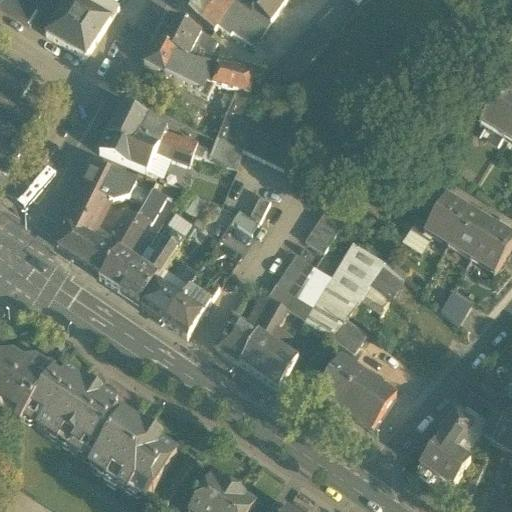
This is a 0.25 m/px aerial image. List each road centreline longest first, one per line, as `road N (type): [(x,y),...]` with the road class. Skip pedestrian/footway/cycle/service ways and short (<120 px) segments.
road 1 (secondary): [(359,492),(8,254)]
road 2 (residential): [(359,492),(511,317)]
road 3 (residential): [(8,254),(100,97)]
